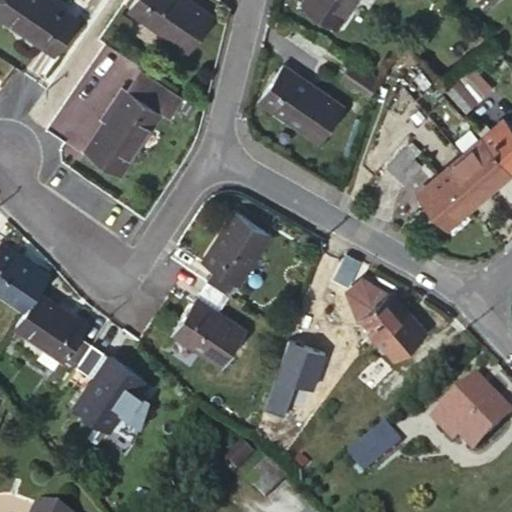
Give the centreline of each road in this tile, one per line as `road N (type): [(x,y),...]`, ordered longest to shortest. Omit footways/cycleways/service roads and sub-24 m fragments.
road 1 (residential): [(206,152),(149,246),(115,272),(23,192),(4,156)]
road 2 (residential): [(470,298),(206,152)]
road 3 (residential): [(206,152),(246,0)]
